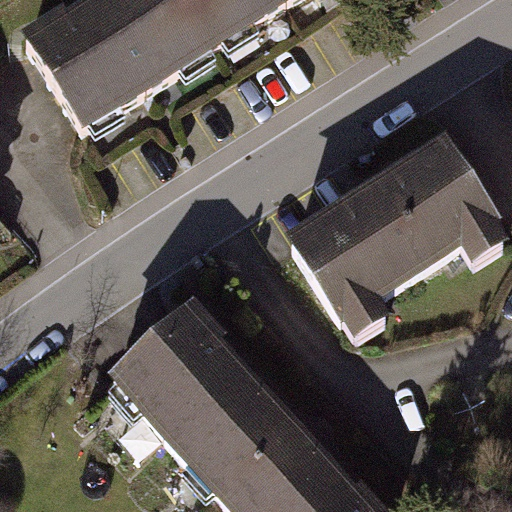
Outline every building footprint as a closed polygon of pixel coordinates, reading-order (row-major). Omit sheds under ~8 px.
[(174,0),(120,0),(21,64),(86,165),(224,76),(174,0)] [(174,0),(224,76),(341,0),(174,0)] [(449,154),(290,256),(348,346),(506,241),(449,154)] [(0,225),(0,245),(10,236),(0,225)] [(111,415),(198,511),(221,511),(295,446),(197,337),(111,415)] [(221,511),(355,511),(295,446),(221,511)]
